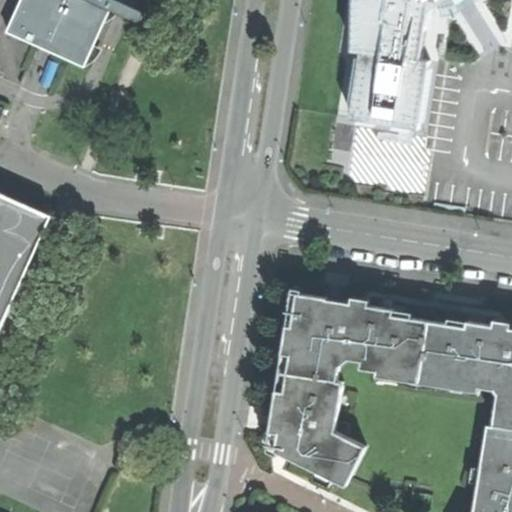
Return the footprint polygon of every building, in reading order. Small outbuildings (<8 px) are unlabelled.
[(24,0),(10,31),(88,66),(117,0),(24,0)] [(150,10),(128,0),(94,0),(144,23),(150,10)] [(352,119),(421,130),(431,62),(422,61),(432,0),(437,1),(438,3),(443,0),(450,0),(455,6),(465,0),(361,0),(354,52),(363,53),(352,119)] [(0,197),(0,334),(51,221),(0,197)] [(511,511),(511,331),(499,330),(499,326),(469,322),(469,326),(395,314),(396,310),(367,305),(367,309),(361,309),(362,304),(353,303),(353,307),(339,306),(339,310),(331,309),(326,308),(326,304),(329,304),(330,298),(299,294),(295,329),(288,328),(275,410),(273,432),(281,434),(279,452),(348,486),(367,446),(349,437),(350,423),(339,422),(345,384),(340,383),(342,366),(352,360),(364,361),(363,369),(496,389),(504,400),(501,426),(495,425),(488,465),(482,465),(474,511),(511,511)]
